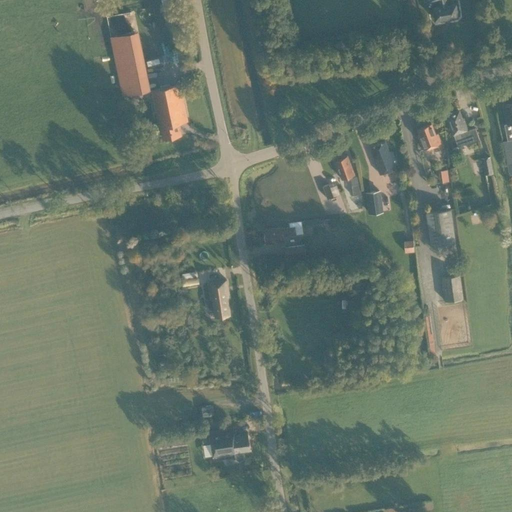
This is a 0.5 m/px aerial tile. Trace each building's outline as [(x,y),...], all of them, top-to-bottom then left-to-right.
[(424,0),(425,2),(431,1),(435,20),(458,15),(455,3),(449,4),(448,0),(424,0)] [(137,30),(110,36),(122,95),(149,89),(137,30)] [(188,121),(180,83),(150,90),(157,124),(159,124),(162,138),(181,134),(179,123),(188,121)] [(511,103),(503,105),(506,123),(511,122),(511,123),(511,103)] [(455,112),(454,111),(446,113),(453,133),(457,146),(479,139),(475,127),(469,129),(467,130),(463,117),(461,118),(459,111),(455,112)] [(435,134),(431,123),(417,128),(419,133),(417,134),(423,149),(440,142),(437,133),(435,134)] [(511,138),(507,139),(503,140),(510,174),(511,173),(511,138)] [(389,151),(384,140),(370,145),(372,149),(370,150),(379,174),(398,167),(391,150),(389,151)] [(354,174),(347,154),(334,159),(341,178),(354,174)] [(484,173),(493,172),(490,156),(481,157),(484,173)] [(440,169),(442,180),(451,179),(449,167),(440,169)] [(361,195),(358,176),(353,177),(354,184),(352,184),(353,196),(361,195)] [(333,196),(329,183),(322,185),(327,198),(333,196)] [(380,189),(366,191),(369,213),(383,211),(380,189)] [(455,241),(451,208),(426,211),(431,245),(455,241)] [(282,228),(281,227),(263,229),(265,242),(284,240),(283,235),(296,233),(295,226),(289,227),(282,228)] [(413,251),(413,239),(404,240),(404,252),(413,251)] [(306,254),(304,244),(284,247),(286,257),(306,254)] [(467,266),(468,275),(477,274),(475,264),(467,266)] [(463,298),(460,274),(441,276),(444,300),(463,298)] [(228,297),(226,279),(208,281),(208,282),(210,298),(211,299),(205,300),(206,309),(214,308),(215,316),(229,314),(226,297),(228,297)] [(433,354),(438,353),(430,305),(425,305),(433,354)] [(167,361),(166,357),(163,354),(159,355),(156,358),(157,362),(160,365),(165,364),(167,361)] [(236,435),(234,427),(209,431),(213,458),(235,454),(236,458),(239,459),(243,459),(244,456),(243,450),(251,449),(248,433),(236,435)]
